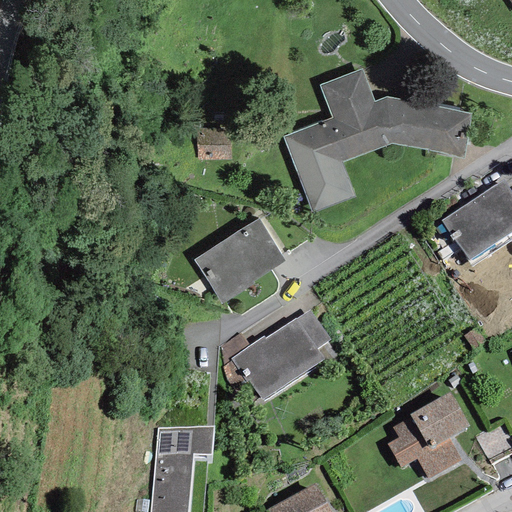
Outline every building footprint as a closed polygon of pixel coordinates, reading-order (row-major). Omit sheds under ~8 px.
[(331,119),(283,139),(311,209),(351,192),(339,162),(388,143),(461,156),(469,112),(383,96),(371,101),(358,69),(318,85),(331,119)] [(201,153),(234,152),(233,131),(200,132),(201,153)] [(469,261),(511,231),(511,192),(503,180),(442,222),(469,261)] [(260,219),(192,259),(216,300),(284,261),(260,219)] [(296,318),(317,349),(330,339),(309,309),(296,318)] [(263,336),(230,359),(245,383),(248,380),(261,401),(324,360),(317,349),(296,318),(266,339),(263,336)] [(222,343),(230,355),(250,342),(242,330),(222,343)] [(460,460),(448,438),(469,426),(450,393),(409,415),(410,418),(397,425),(392,428),(398,438),(388,444),(401,468),(416,460),(426,478),(460,460)] [(490,466),(511,453),(511,441),(501,422),(474,437),(490,466)] [(213,425),(156,427),(150,511),(186,511),(192,454),(211,455),(213,425)] [(330,511),(315,483),(264,511),(330,511)]
